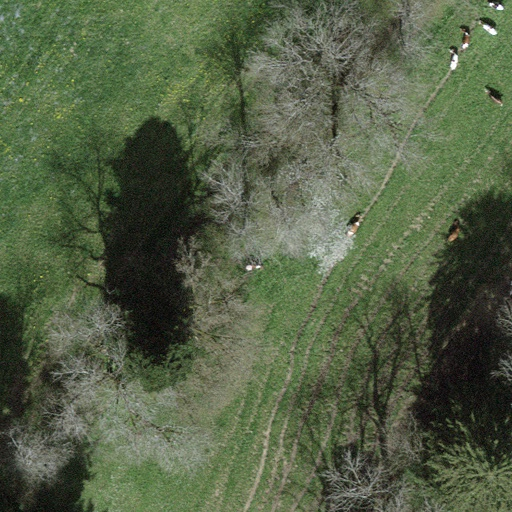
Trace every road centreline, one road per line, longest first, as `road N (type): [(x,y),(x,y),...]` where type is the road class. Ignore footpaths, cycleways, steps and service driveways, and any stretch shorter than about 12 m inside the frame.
road 1 (track): [(0,460),(312,0)]
road 2 (track): [(371,511),(467,366),(511,269)]
